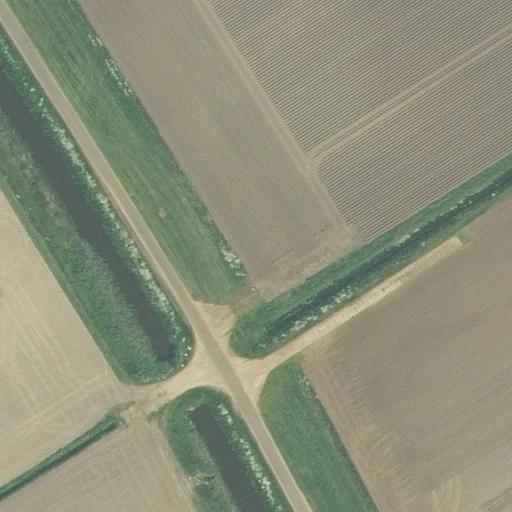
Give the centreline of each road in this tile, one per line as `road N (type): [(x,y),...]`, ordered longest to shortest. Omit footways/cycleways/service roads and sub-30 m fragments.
road 1 (unclassified): [(301,511),(181,293),(0,9)]
road 2 (track): [(232,384),(456,242)]
